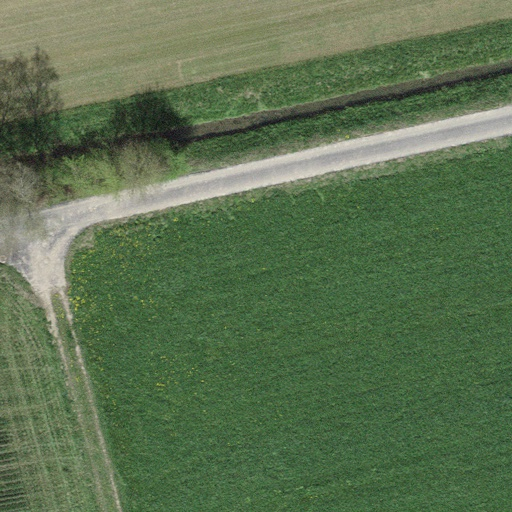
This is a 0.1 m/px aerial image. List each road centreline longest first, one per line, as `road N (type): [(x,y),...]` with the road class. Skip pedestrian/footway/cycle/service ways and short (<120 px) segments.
road 1 (track): [(0,230),(511,119)]
road 2 (track): [(35,223),(110,511)]
